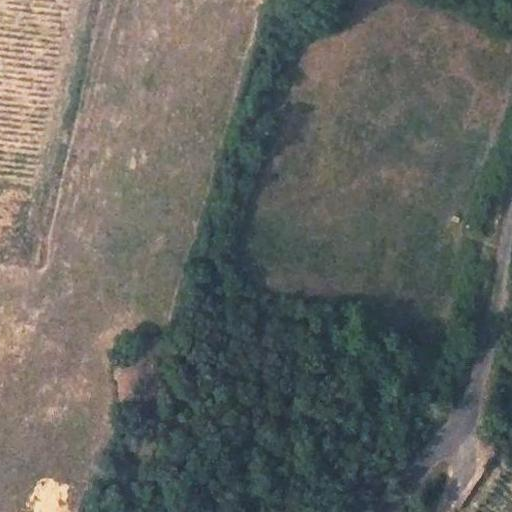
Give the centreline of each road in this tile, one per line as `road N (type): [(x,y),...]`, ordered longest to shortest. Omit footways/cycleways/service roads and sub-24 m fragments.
road 1 (unclassified): [(381,511),(458,432),(511,223)]
road 2 (track): [(41,178),(83,0)]
